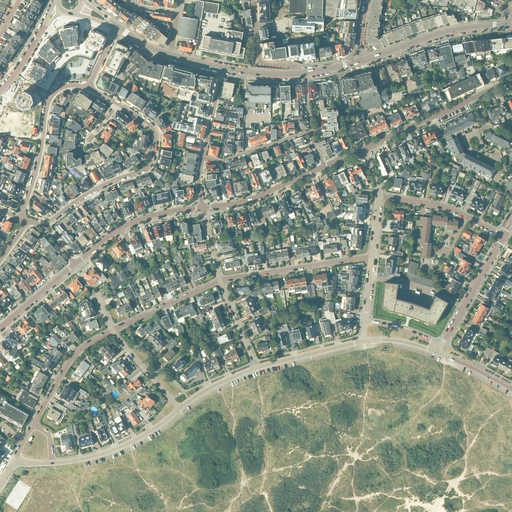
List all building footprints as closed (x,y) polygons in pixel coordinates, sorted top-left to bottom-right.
[(41,2),(42,0),(30,0),(28,3),(31,4),(39,9),(43,3),(41,2)] [(174,0),(167,0),(168,0),(166,0),(163,0),(163,3),(165,4),(165,7),(173,9),(174,0)] [(201,20),(203,12),(217,15),(219,4),(194,0),(191,18),(201,20)] [(289,0),(290,16),(301,16),(301,13),(307,14),(307,0),(289,0)] [(360,0),(307,0),(307,14),(307,16),(358,18),(360,0)] [(459,0),(457,5),(462,9),(467,0),(459,0)] [(476,0),(467,0),(462,9),(472,15),(475,10),(474,10),(475,8),(477,1),(476,0)] [(480,0),(478,0),(478,2),(475,13),(479,13),(478,16),(492,15),(493,10),(485,5),(485,3),(480,0)] [(117,4),(114,1),(109,8),(110,7),(113,9),(112,10),(114,11),(119,5),(117,4)] [(258,4),(259,20),(261,21),(261,22),(270,21),(269,1),(259,1),(259,3),(258,4)] [(31,4),(28,3),(27,6),(29,8),(28,10),(36,15),(39,9),(31,4)] [(119,15),(120,16),(120,15),(125,9),(124,8),(124,9),(122,8),(122,7),(119,5),(114,11),(115,12),(115,11),(118,13),(117,14),(119,15)] [(21,14),(22,15),(25,16),(33,21),(36,15),(28,10),(24,8),(21,14)] [(127,10),(126,10),(127,10),(122,17),(121,17),(122,17),(121,19),(121,18),(124,20),(124,21),(126,22),(133,14),(130,12),(130,13),(127,11),(127,10)] [(243,14),(243,18),(251,17),(250,10),(243,11),(241,11),(240,10),(238,11),(239,15),(243,14)] [(131,26),(140,16),(135,12),(133,14),(126,22),(126,23),(127,24),(128,25),(129,25),(131,26)] [(440,14),(443,24),(446,23),(449,22),(447,16),(446,12),(440,14)] [(443,24),(440,14),(434,16),(437,26),(440,25),(443,24)] [(437,26),(434,16),(434,15),(428,18),(431,28),(434,27),(437,26)] [(450,16),(447,16),(449,22),(450,25),(459,22),(457,18),(455,19),(454,15),(450,16)] [(21,22),(30,26),(33,21),(25,16),(21,22)] [(136,30),(145,19),(140,16),(131,26),(133,28),(133,29),(135,30),(136,30)] [(61,18),(62,27),(66,26),(66,23),(74,23),(73,17),(61,18)] [(201,20),(191,18),(181,17),(180,27),(178,37),(186,38),(198,40),(201,20)] [(252,25),(251,17),(243,18),(244,18),(245,18),(246,25),(252,25)] [(293,19),(292,31),(315,32),(324,32),(324,27),(324,17),(308,17),(308,20),(293,19)] [(402,23),(407,36),(410,35),(413,34),(409,23),(409,22),(408,19),(407,17),(405,18),(407,25),(405,25),(404,23),(402,23)] [(421,19),(425,30),(428,29),(431,28),(428,18),(428,17),(421,19)] [(146,18),(145,19),(136,30),(138,31),(139,32),(140,33),(141,33),(141,34),(151,22),(146,18)] [(404,37),(407,36),(402,23),(401,19),(398,20),(401,27),(397,28),(401,38),(404,37)] [(425,29),(425,30),(421,19),(415,21),(419,32),(421,31),(421,30),(425,29)] [(416,32),(419,32),(415,21),(409,23),(413,34),(413,33),(416,32)] [(27,32),(30,26),(21,22),(18,27),(16,30),(24,35),(26,32),(27,32)] [(145,36),(147,37),(156,26),(151,22),(141,34),(142,34),(142,35),(144,36),(145,36)] [(162,33),(163,34),(164,35),(166,33),(168,34),(170,25),(168,23),(166,25),(164,28),(162,30),(163,31),(162,33)] [(270,42),(277,40),(275,34),(272,34),(272,29),(268,30),(267,25),(259,26),(262,42),(262,43),(270,42)] [(156,26),(147,37),(149,39),(149,40),(151,41),(152,41),(161,29),(156,26)] [(79,46),(78,40),(81,39),(81,36),(81,30),(80,28),(73,28),(64,29),(58,32),(58,34),(58,35),(60,38),(61,41),(63,41),(64,42),(65,42),(66,48),(69,47),(75,46),(79,46)] [(398,39),(401,38),(397,28),(391,30),(395,40),(398,39)] [(156,43),(157,44),(161,39),(159,38),(163,34),(162,33),(163,31),(162,30),(161,29),(152,41),(155,44),(156,43)] [(389,44),(389,43),(386,34),(383,35),(384,37),(381,38),(381,39),(377,36),(378,34),(377,34),(378,30),(368,29),(366,41),(369,43),(368,43),(376,49),(377,48),(379,50),(384,48),(384,47),(386,46),(387,45),(386,45),(389,44)] [(22,37),(24,35),(16,30),(15,32),(16,33),(12,39),(20,44),(24,39),(22,37)] [(204,36),(202,51),(204,51),(204,52),(208,53),(209,52),(214,53),(213,54),(218,55),(219,54),(232,56),(232,57),(236,58),(236,57),(243,58),(245,48),(241,47),(243,33),(226,30),(225,39),(204,36)] [(386,34),(389,43),(392,41),(392,42),(395,41),(395,40),(391,30),(385,32),(386,34)] [(90,47),(92,48),(96,50),(100,52),(100,51),(101,51),(103,47),(103,48),(106,42),(105,42),(107,38),(107,37),(103,35),(97,32),(92,31),(90,35),(89,35),(87,40),(85,44),(86,45),(90,47)] [(161,39),(157,44),(160,46),(164,47),(167,45),(168,34),(166,33),(164,35),(163,34),(159,38),(161,39)] [(508,38),(489,40),(490,51),(511,48),(511,35),(508,36),(508,38)] [(27,72),(24,76),(29,79),(32,80),(33,80),(35,81),(40,84),(41,81),(42,81),(47,72),(46,72),(48,70),(40,65),(41,65),(42,66),(46,61),(47,60),(51,64),(61,53),(55,47),(56,46),(54,45),(56,43),(54,41),(53,39),(51,38),(46,42),(39,49),(40,49),(37,52),(36,54),(37,54),(34,58),(30,65),(28,69),(27,72)] [(197,43),(198,40),(186,38),(185,43),(182,43),(180,49),(192,52),(192,49),(196,49),(197,43)] [(9,44),(17,49),(20,44),(12,39),(9,44)] [(345,47),(349,48),(349,46),(353,46),(354,41),(345,39),(346,39),(345,45),(344,45),(345,45),(345,47)] [(476,53),(473,41),(472,39),(468,39),(469,42),(467,42),(467,40),(462,40),(466,54),(470,54),(472,53),(476,53)] [(491,52),(490,51),(489,40),(489,39),(482,40),(482,39),(480,39),(480,40),(473,41),(476,53),(476,55),(477,56),(481,56),(481,55),(486,54),(486,53),(491,53),(491,52)] [(130,61),(138,52),(131,46),(129,48),(116,42),(103,70),(112,75),(115,76),(124,57),(128,58),(130,60),(129,60),(130,61)] [(274,42),(260,44),(261,47),(262,47),(264,60),(272,58),(273,59),(287,57),(285,47),(275,48),(274,42)] [(298,45),(289,46),(290,58),(300,57),(300,60),(316,58),(314,43),(298,45)] [(449,43),(440,45),(441,48),(440,48),(442,56),(443,56),(445,56),(446,59),(443,59),(444,65),(445,68),(448,67),(448,68),(449,68),(450,73),(450,75),(449,75),(451,82),(459,78),(459,75),(454,78),(453,73),(457,72),(456,68),(455,66),(454,62),(450,45),(449,43)] [(454,53),(460,52),(464,51),(462,43),(452,45),(454,53)] [(13,55),(17,49),(9,44),(5,49),(13,55)] [(334,46),(335,50),(339,50),(339,56),(346,55),(345,51),(348,51),(349,48),(345,47),(338,48),(338,45),(334,46)] [(440,57),(443,56),(442,56),(440,48),(441,48),(440,45),(436,46),(436,49),(438,59),(439,62),(441,69),(445,68),(444,65),(443,59),(440,60),(440,57)] [(331,51),(335,50),(334,46),(331,46),(325,47),(326,56),(332,56),(331,51)] [(0,53),(9,60),(13,55),(5,49),(1,54),(0,53)] [(427,51),(427,52),(429,60),(430,60),(429,61),(431,67),(432,67),(431,61),(438,59),(436,49),(427,51)] [(125,75),(127,73),(129,71),(134,65),(143,55),(139,51),(138,52),(130,61),(132,63),(129,67),(125,70),(123,68),(121,71),(125,75)] [(425,52),(418,55),(420,66),(421,69),(425,67),(424,65),(428,63),(427,61),(429,61),(430,60),(429,60),(427,52),(425,53),(425,52)] [(6,66),(9,60),(0,53),(0,65),(2,68),(5,65),(6,66)] [(467,64),(465,57),(465,54),(464,54),(455,57),(456,60),(457,66),(467,64)] [(147,59),(143,55),(134,65),(129,71),(131,73),(137,67),(138,69),(147,59)] [(420,66),(418,55),(410,58),(413,69),(417,67),(418,70),(421,69),(420,66)] [(465,57),(467,66),(473,65),(472,59),(470,60),(470,59),(469,56),(465,57)] [(397,63),(402,78),(413,74),(410,67),(407,60),(397,63)] [(154,63),(151,62),(150,65),(146,64),(135,77),(145,85),(147,76),(161,80),(165,66),(164,66),(153,63),(154,63)] [(499,65),(495,66),(496,68),(495,68),(499,76),(500,76),(500,77),(509,73),(509,72),(507,69),(510,68),(508,65),(506,66),(504,62),(499,64),(499,65)] [(403,81),(402,78),(397,63),(387,67),(392,80),(398,78),(399,82),(403,81)] [(171,84),(193,90),(195,82),(194,82),(196,74),(176,69),(177,67),(176,66),(170,64),(169,65),(169,67),(167,66),(163,79),(164,79),(164,81),(171,83),(171,84)] [(476,75),(471,77),(473,81),(474,88),(474,89),(476,88),(484,84),(484,85),(484,84),(483,82),(486,81),(479,68),(480,68),(478,65),(472,66),(476,75)] [(459,75),(459,78),(465,76),(463,68),(460,68),(460,66),(456,67),(457,69),(459,75)] [(492,68),(489,70),(488,68),(484,69),(483,69),(482,66),(479,67),(482,73),(484,72),(488,81),(497,77),(496,73),(495,74),(492,68)] [(378,82),(376,83),(379,92),(382,90),(381,85),(389,82),(384,68),(375,71),(378,82)] [(200,88),(199,92),(214,95),(217,78),(209,76),(209,75),(199,73),(197,84),(196,87),(200,88)] [(379,92),(376,83),(373,73),(355,76),(355,77),(359,96),(362,110),(383,105),(382,103),(379,92)] [(107,83),(110,78),(103,75),(98,85),(99,86),(100,87),(101,87),(105,88),(106,86),(107,86),(108,84),(107,83)] [(110,83),(111,84),(108,90),(115,94),(119,85),(113,82),(115,79),(112,77),(110,83)] [(341,99),(359,96),(355,77),(338,81),(339,87),(341,99)] [(448,101),(474,89),(474,88),(473,81),(471,77),(443,90),(442,87),(440,88),(441,92),(443,91),(448,101)] [(228,96),(231,83),(229,83),(230,80),(225,79),(225,82),(222,81),(221,88),(224,88),(222,95),(228,96)] [(231,102),(237,103),(238,96),(236,95),(233,94),(233,91),(239,92),(239,89),(234,88),(235,81),(231,80),(231,83),(228,96),(232,97),(231,102)] [(336,83),(334,83),(334,81),(332,82),(331,81),(330,80),(328,80),(328,82),(323,83),(325,96),(330,95),(329,91),(333,91),(333,92),(335,92),(335,94),(337,94),(336,83)] [(314,84),(315,93),(318,93),(319,101),(324,100),(322,83),(314,84)] [(271,101),(271,87),(271,85),(260,85),(247,84),(247,93),(246,93),(246,94),(245,106),(255,106),(255,101),(271,101)] [(272,87),(271,87),(271,101),(271,103),(274,103),(274,102),(281,101),(280,86),(280,84),(276,84),(276,87),(275,87),(272,87)] [(302,98),(302,99),(303,99),(303,96),(301,96),(301,94),(304,94),(304,85),(303,84),(300,84),(299,85),(298,85),(297,84),(295,84),(294,85),(294,86),(290,86),(291,92),(294,91),(295,95),(293,95),(293,94),(291,94),(291,99),(297,99),(297,98),(302,98)] [(442,94),(441,92),(440,88),(440,87),(439,88),(438,85),(436,86),(437,89),(439,94),(436,95),(434,90),(432,91),(438,105),(444,102),(441,95),(442,94)] [(281,102),(291,102),(291,99),(291,94),(291,92),(290,86),(280,86),(281,101),(281,102)] [(122,97),(124,98),(129,90),(123,87),(119,95),(119,96),(120,97),(121,97),(122,97)] [(419,89),(411,92),(413,98),(421,94),(419,89)] [(379,92),(382,103),(389,101),(386,90),(379,92)] [(62,106),(64,108),(68,101),(71,103),(77,93),(74,91),(73,91),(73,92),(72,92),(72,93),(70,93),(69,95),(62,106)] [(89,96),(80,91),(79,94),(77,93),(71,103),(67,109),(65,112),(66,113),(68,114),(69,112),(72,114),(73,113),(74,114),(75,113),(83,117),(85,114),(86,112),(82,109),(83,108),(87,110),(93,101),(88,98),(89,96)] [(195,91),(194,96),(198,96),(197,100),(202,101),(211,103),(211,102),(213,96),(214,96),(214,95),(199,92),(195,91)] [(433,107),(438,105),(432,91),(430,92),(432,97),(429,98),(429,99),(433,107)] [(58,99),(55,103),(62,107),(62,106),(69,95),(65,93),(64,92),(62,93),(60,95),(61,96),(59,99),(58,99)] [(131,103),(134,105),(139,97),(133,92),(127,100),(131,102),(131,103)] [(31,107),(34,102),(32,96),(27,93),(22,95),(19,100),(20,106),(26,109),(31,107)] [(139,97),(134,105),(136,107),(138,107),(142,109),(147,101),(139,97)] [(97,110),(102,102),(96,99),(92,106),(95,107),(94,108),(97,110)] [(190,99),(189,105),(190,105),(189,106),(191,106),(195,108),(195,107),(197,107),(196,111),(195,114),(195,115),(206,117),(208,111),(208,110),(202,109),(203,102),(190,99)] [(433,108),(433,107),(429,99),(421,103),(425,111),(428,110),(428,111),(433,108)] [(144,111),(149,114),(153,108),(155,105),(152,103),(152,104),(150,103),(149,101),(148,101),(146,105),(147,106),(144,111)] [(224,101),(222,109),(226,110),(237,112),(237,108),(237,103),(231,102),(224,101)] [(107,106),(102,102),(97,110),(103,113),(106,108),(107,107),(107,106)] [(182,115),(185,115),(186,110),(189,111),(191,106),(189,106),(190,105),(189,105),(188,104),(179,102),(176,111),(182,113),(182,115)] [(62,107),(55,103),(54,104),(53,105),(53,106),(54,107),(53,109),(52,111),(54,113),(55,112),(57,113),(61,113),(60,115),(65,115),(66,113),(65,112),(62,111),(64,108),(62,106),(62,107)] [(501,106),(499,107),(503,115),(508,113),(504,104),(504,103),(503,103),(501,104),(501,105),(501,106)] [(409,108),(412,116),(413,115),(414,116),(415,115),(416,114),(417,114),(419,113),(417,110),(418,110),(415,105),(414,105),(409,108)] [(327,126),(328,131),(323,132),(324,137),(330,137),(330,135),(332,135),(332,132),(338,131),(337,122),(339,122),(337,110),(332,110),(332,107),(326,108),(326,111),(321,112),(322,118),(328,117),(329,126),(327,126)] [(411,116),(412,116),(409,108),(404,110),(403,108),(402,109),(401,107),(399,107),(402,113),(404,113),(405,116),(406,119),(408,118),(409,117),(410,118),(411,117),(411,116)] [(504,117),(503,115),(499,107),(494,109),(497,118),(498,119),(504,117)] [(153,108),(149,114),(154,118),(158,112),(153,108)] [(226,110),(222,109),(218,109),(215,120),(221,121),(229,122),(236,124),(237,112),(236,112),(227,110),(226,110)] [(498,119),(494,109),(492,110),(491,110),(491,109),(488,110),(488,111),(493,122),(498,119)] [(86,119),(94,125),(98,120),(90,114),(91,113),(87,110),(86,112),(85,114),(88,116),(86,119)] [(184,118),(185,115),(182,115),(182,113),(176,111),(174,121),(180,123),(180,122),(187,123),(189,116),(187,117),(186,119),(184,118)] [(16,121),(17,118),(6,112),(1,122),(2,122),(0,126),(0,127),(7,131),(13,119),(16,121)] [(119,112),(114,118),(113,119),(115,120),(116,119),(119,122),(124,114),(120,112),(119,112)] [(364,120),(363,112),(357,113),(362,124),(365,123),(365,122),(364,120)] [(392,115),(396,123),(398,122),(399,124),(402,123),(402,122),(398,113),(395,114),(394,114),(392,115)] [(447,136),(446,137),(448,141),(447,141),(454,157),(455,156),(457,162),(491,178),(495,169),(463,153),(456,137),(453,139),(452,136),(451,137),(450,135),(477,123),(472,113),(442,127),(447,136)] [(50,119),(50,123),(60,124),(61,120),(60,120),(60,119),(63,120),(63,118),(65,118),(65,115),(60,115),(60,116),(52,115),(51,119),(50,119)] [(120,122),(125,126),(130,120),(128,118),(128,117),(125,115),(120,122)] [(376,116),(378,121),(383,130),(388,128),(384,119),(381,120),(378,115),(376,116)] [(394,124),(396,123),(392,115),(390,116),(387,118),(391,127),(392,127),(395,126),(394,124)] [(159,125),(165,121),(162,116),(156,119),(159,125)] [(194,117),(193,125),(206,128),(207,128),(207,125),(207,124),(208,123),(203,122),(203,119),(198,118),(194,117)] [(383,130),(378,121),(375,122),(373,117),(371,118),(373,124),(377,133),(383,130)] [(77,132),(79,130),(80,130),(81,128),(81,126),(72,118),(69,122),(68,121),(65,124),(69,128),(70,129),(71,128),(73,129),(76,132),(77,132)] [(91,129),(94,125),(86,119),(85,121),(82,119),(80,122),(82,124),(83,123),(91,129)] [(299,120),(300,129),(309,128),(308,119),(299,120)] [(128,128),(133,132),(139,124),(134,120),(128,128)] [(372,135),(377,133),(373,124),(370,125),(368,120),(365,121),(372,135)] [(171,130),(173,123),(168,126),(165,121),(159,125),(162,130),(165,128),(167,131),(171,130)] [(173,123),(171,130),(172,130),(172,128),(198,134),(197,137),(204,138),(206,128),(193,125),(187,123),(180,122),(180,123),(174,121),(173,123)] [(235,129),(236,124),(229,122),(228,127),(233,129),(233,131),(232,130),(232,133),(235,133),(235,129)] [(60,124),(50,123),(49,127),(50,127),(50,133),(58,134),(59,129),(60,129),(60,124)] [(359,139),(367,135),(362,124),(349,130),(350,133),(356,131),(359,139)] [(260,134),(263,143),(268,141),(266,134),(271,134),(271,125),(265,127),(265,132),(260,134)] [(116,127),(114,126),(112,128),(109,126),(108,126),(107,128),(105,131),(111,136),(115,130),(116,132),(117,131),(119,133),(120,131),(120,130),(118,129),(116,127)] [(70,129),(69,128),(69,131),(67,130),(66,140),(77,141),(77,138),(76,137),(77,134),(72,134),(73,132),(71,132),(73,129),(71,128),(70,129)] [(235,133),(232,133),(231,134),(226,133),(223,132),(212,130),(211,135),(220,136),(220,135),(222,136),(221,142),(224,142),(225,139),(231,139),(230,143),(234,143),(235,133)] [(108,140),(111,136),(105,131),(104,133),(103,132),(102,135),(101,136),(105,139),(104,141),(111,146),(112,144),(108,140)] [(263,143),(260,134),(256,135),(255,131),(251,132),(251,135),(253,134),(254,136),(257,145),(263,143)] [(428,134),(432,144),(438,141),(433,131),(428,134)] [(511,146),(511,147),(510,142),(509,141),(494,133),(493,134),(491,134),(490,131),(485,134),(487,139),(505,148),(506,150),(505,151),(511,165),(511,178),(505,185),(511,193),(511,191),(511,146)] [(180,138),(178,146),(184,147),(187,134),(181,133),(180,138)] [(426,146),(432,144),(428,134),(422,136),(426,146)] [(62,140),(63,135),(59,135),(59,137),(58,137),(59,136),(50,135),(49,141),(58,143),(58,146),(61,146),(62,140)] [(196,137),(187,135),(185,142),(194,144),(196,137)] [(257,145),(254,136),(248,138),(252,147),(257,145)] [(304,136),(294,140),(295,146),(299,145),(300,147),(307,144),(304,136)] [(339,140),(340,143),(341,143),(344,148),(345,150),(348,148),(347,146),(348,146),(346,141),(347,140),(345,137),(339,140)] [(413,140),(418,150),(422,148),(422,150),(425,149),(424,147),(419,137),(413,140)] [(339,144),(337,141),(333,143),(332,142),(332,141),(331,138),(328,139),(331,147),(333,146),(333,147),(336,153),(341,151),(338,144),(339,144)] [(329,142),(328,141),(328,139),(317,144),(318,147),(319,147),(324,157),(325,159),(328,157),(327,156),(329,155),(332,154),(329,147),(330,147),(329,144),(324,146),(323,144),(326,143),(329,142)] [(76,145),(77,141),(66,140),(65,151),(68,151),(68,150),(71,150),(71,148),(75,148),(76,146),(76,145)] [(172,141),(163,140),(162,146),(170,147),(170,150),(174,151),(174,147),(171,147),(172,141)] [(412,153),(418,150),(413,140),(408,143),(412,153)] [(21,142),(20,146),(22,146),(22,150),(22,152),(22,153),(26,154),(26,151),(29,151),(30,144),(21,142)] [(223,146),(218,145),(219,144),(209,142),(208,145),(211,145),(208,155),(217,157),(218,153),(219,153),(220,151),(222,151),(223,146)] [(289,150),(286,152),(287,155),(290,154),(292,153),(292,151),(296,150),(293,142),(290,142),(289,142),(288,142),(287,143),(289,150)] [(132,148),(140,154),(140,153),(138,151),(140,149),(134,145),(133,147),(132,146),(132,145),(128,143),(127,145),(132,148)] [(108,157),(111,154),(112,155),(114,152),(113,151),(114,151),(105,144),(105,145),(104,144),(102,146),(102,148),(101,150),(107,155),(106,156),(108,157)] [(225,147),(225,153),(233,154),(234,144),(226,144),(226,147),(225,147)] [(405,160),(403,161),(405,164),(407,163),(406,160),(407,159),(408,160),(411,159),(408,154),(409,153),(408,151),(407,151),(406,151),(404,146),(402,145),(400,146),(400,148),(402,153),(401,153),(401,154),(402,155),(405,160)] [(61,146),(58,146),(58,148),(49,147),(48,150),(47,150),(47,153),(48,153),(48,154),(57,155),(57,152),(59,152),(59,153),(61,153),(61,152),(61,146)] [(287,155),(286,152),(283,153),(282,151),(280,146),(274,148),(276,153),(275,154),(276,155),(277,156),(281,155),(283,154),(285,154),(285,156),(287,155)] [(139,155),(140,154),(132,148),(131,151),(136,154),(136,155),(129,159),(133,165),(140,161),(143,158),(139,155)] [(405,170),(407,169),(405,164),(403,161),(402,161),(401,157),(399,158),(395,148),(391,150),(397,164),(399,163),(401,162),(405,170)] [(14,149),(12,152),(16,154),(19,155),(18,157),(23,159),(22,161),(29,164),(31,159),(21,155),(22,153),(22,152),(18,151),(16,150),(14,149)] [(396,165),(397,164),(391,150),(387,152),(389,156),(388,157),(390,161),(391,160),(392,162),(390,162),(392,166),(396,165)] [(105,165),(106,164),(109,163),(111,161),(108,159),(105,156),(104,154),(100,151),(99,151),(96,152),(95,152),(92,153),(95,164),(104,161),(105,165)] [(185,156),(197,159),(199,154),(185,151),(185,154),(184,156),(185,156)] [(263,164),(266,163),(267,162),(266,159),(270,158),(269,156),(270,155),(269,152),(268,152),(267,151),(266,151),(265,151),(264,151),(263,152),(262,153),(263,154),(261,154),(263,158),(262,158),(263,164)] [(457,170),(458,170),(459,171),(461,167),(447,160),(445,156),(446,155),(445,152),(442,154),(442,155),(446,163),(457,168),(457,170)] [(68,153),(67,165),(72,169),(83,165),(82,163),(83,163),(82,159),(78,160),(74,157),(74,153),(70,153),(68,153)] [(86,167),(95,164),(92,153),(89,154),(88,155),(86,156),(87,160),(85,161),(86,164),(85,164),(86,167)] [(292,153),(290,154),(292,157),(293,160),(297,159),(298,161),(297,161),(299,165),(299,164),(302,169),(305,168),(304,166),(306,165),(304,162),(303,158),(301,155),(297,156),(296,154),(295,154),(294,153),(292,153)] [(437,155),(441,163),(442,165),(448,166),(448,165),(445,164),(440,153),(437,155)] [(263,164),(262,158),(260,154),(257,154),(251,156),(253,161),(255,167),(256,166),(263,164)] [(311,165),(314,163),(314,162),(311,154),(305,157),(308,164),(310,163),(311,165)] [(381,166),(379,167),(383,176),(388,174),(388,173),(393,171),(387,158),(384,159),(382,155),(377,157),(381,166)] [(196,165),(197,159),(185,156),(184,160),(184,162),(196,165)] [(159,164),(160,164),(159,167),(163,170),(165,165),(170,167),(172,160),(162,157),(161,160),(160,159),(159,164)] [(245,158),(237,161),(240,169),(242,168),(242,167),(247,165),(248,169),(254,167),(255,167),(253,161),(249,163),(249,161),(246,162),(245,158)] [(18,159),(16,164),(17,165),(27,169),(29,164),(22,161),(18,159)] [(133,165),(129,159),(124,162),(128,168),(133,165)] [(290,163),(287,165),(291,172),(292,174),(295,173),(294,171),(297,170),(292,159),(289,160),(290,163)] [(112,161),(111,161),(109,163),(113,175),(122,172),(119,164),(113,166),(112,165),(114,164),(112,161)] [(231,170),(239,168),(237,161),(229,164),(231,170)] [(198,165),(196,165),(184,162),(184,164),(183,168),(195,171),(195,169),(197,170),(198,165)] [(109,163),(106,164),(107,166),(108,168),(102,171),(105,178),(113,175),(109,163)] [(254,167),(255,169),(257,172),(259,171),(257,169),(262,167),(262,166),(263,166),(264,170),(259,172),(265,185),(268,184),(268,183),(271,181),(271,182),(274,181),(274,180),(269,168),(266,163),(263,164),(256,166),(255,167),(254,167)] [(207,172),(213,172),(213,174),(217,174),(217,172),(219,172),(219,169),(216,169),(216,166),(211,166),(211,165),(207,165),(207,166),(205,166),(206,170),(207,170),(207,172)] [(277,169),(281,177),(284,176),(287,175),(287,174),(283,165),(277,167),(277,169)] [(355,170),(358,178),(361,176),(363,180),(366,179),(367,178),(366,175),(365,175),(364,175),(360,167),(359,168),(358,166),(357,166),(354,167),(354,168),(355,170)] [(281,177),(277,169),(277,167),(271,170),(275,179),(278,178),(279,179),(281,178),(281,177)] [(196,171),(195,171),(183,168),(182,169),(181,173),(194,176),(194,175),(195,175),(196,174),(197,172),(196,171)] [(361,184),(358,178),(355,170),(353,171),(352,169),(351,168),(348,170),(348,171),(351,177),(350,177),(351,180),(354,179),(355,182),(353,183),(354,186),(356,185),(357,186),(361,184)] [(16,175),(24,179),(27,173),(16,169),(15,172),(17,173),(16,175)] [(101,179),(97,172),(99,171),(97,169),(92,172),(93,173),(90,175),(94,182),(101,179)] [(161,169),(160,171),(156,169),(154,173),(160,178),(163,173),(164,170),(163,170),(161,169)] [(407,169),(405,170),(405,171),(403,171),(402,178),(399,178),(399,179),(395,179),(394,187),(401,188),(402,180),(405,180),(405,179),(406,175),(407,169)] [(173,176),(170,186),(166,187),(172,186),(178,185),(176,185),(177,181),(182,182),(182,180),(187,181),(187,184),(191,183),(191,182),(193,182),(194,182),(195,178),(194,177),(194,176),(181,173),(180,173),(174,171),(173,176)] [(217,179),(217,174),(213,174),(213,172),(207,172),(207,175),(206,175),(206,181),(210,180),(210,182),(219,181),(218,179),(217,179)] [(260,188),(261,187),(258,180),(259,179),(257,176),(256,176),(255,172),(249,175),(250,179),(253,186),(255,185),(256,188),(257,189),(260,188)] [(338,175),(343,186),(349,183),(348,181),(344,172),(342,172),(341,172),(340,174),(338,175)] [(428,173),(427,173),(424,173),(423,178),(416,177),(416,178),(416,183),(414,190),(417,191),(417,192),(421,192),(423,179),(427,180),(427,179),(428,173)] [(22,184),(24,179),(16,175),(16,178),(13,177),(12,179),(22,184)] [(341,187),(343,186),(338,175),(336,175),(335,175),(333,176),(332,177),(337,187),(340,185),(341,187)] [(143,178),(146,186),(150,185),(150,184),(152,183),(152,182),(150,176),(143,178)] [(416,178),(410,177),(409,182),(408,189),(411,190),(411,191),(414,191),(414,190),(416,183),(416,178)] [(42,179),(41,185),(52,188),(52,185),(57,186),(58,184),(58,182),(59,182),(60,182),(61,180),(54,178),(53,181),(50,180),(50,181),(42,179)] [(87,187),(88,188),(92,186),(87,178),(83,180),(84,181),(79,184),(82,190),(87,187)] [(139,193),(141,193),(142,192),(140,188),(144,187),(143,186),(146,185),(143,178),(137,181),(139,187),(140,188),(138,189),(137,188),(139,193)] [(219,182),(220,186),(222,186),(222,187),(222,189),(223,189),(224,195),(226,196),(229,195),(226,181),(225,181),(225,180),(221,181),(221,178),(218,179),(219,181),(219,182)] [(157,181),(162,188),(165,187),(159,179),(157,181)] [(338,201),(342,199),(342,198),(341,198),(336,187),(332,180),(329,181),(329,179),(324,181),(326,186),(325,186),(328,193),(329,192),(330,195),(335,193),(338,201)] [(475,186),(478,180),(475,179),(472,185),(468,192),(463,190),(464,188),(461,187),(461,189),(460,188),(456,199),(459,200),(458,201),(462,202),(464,197),(468,199),(468,198),(475,186)] [(240,182),(242,192),(244,193),(245,193),(246,192),(249,191),(246,180),(240,182)] [(436,194),(437,186),(437,181),(431,180),(431,182),(431,185),(430,185),(429,193),(432,193),(432,194),(435,194),(436,194)] [(480,198),(476,196),(477,194),(475,193),(477,189),(480,182),(478,180),(468,198),(472,200),(469,205),(472,207),(472,208),(475,209),(475,208),(480,198)] [(128,190),(129,190),(135,188),(133,182),(126,184),(128,190)] [(240,193),(242,192),(240,182),(233,183),(236,194),(237,194),(239,194),(240,193)] [(9,187),(21,192),(21,191),(22,190),(23,189),(10,183),(9,187)] [(184,190),(185,199),(186,199),(187,199),(188,199),(189,199),(190,199),(190,198),(191,198),(194,194),(194,193),(194,188),(191,188),(190,187),(191,187),(191,183),(187,184),(183,184),(184,186),(186,186),(186,187),(186,189),(184,189),(184,190)] [(131,196),(129,190),(128,190),(126,184),(120,186),(122,193),(125,191),(127,198),(131,196)] [(322,195),(323,195),(318,184),(317,185),(316,184),(314,185),(314,186),(312,187),(312,188),(308,190),(309,192),(305,193),(307,199),(312,197),(313,199),(317,198),(319,197),(320,197),(322,196),(322,195)] [(70,189),(75,196),(79,193),(77,191),(77,190),(77,189),(78,188),(75,185),(70,189)] [(178,188),(178,185),(172,186),(172,191),(175,191),(176,200),(180,199),(180,200),(181,199),(182,200),(183,200),(184,199),(185,199),(184,190),(180,190),(179,188),(178,188)] [(172,191),(172,186),(166,187),(166,189),(165,190),(165,193),(161,193),(163,203),(172,201),(169,192),(172,191)] [(220,188),(220,186),(218,186),(218,187),(211,189),(212,196),(214,197),(216,197),(217,198),(219,197),(220,196),(219,189),(220,188)] [(456,199),(459,192),(456,190),(457,187),(454,186),(453,189),(450,197),(453,198),(452,199),(456,200),(456,199)] [(20,193),(21,192),(9,187),(7,191),(3,189),(2,191),(7,193),(8,191),(20,196),(21,194),(20,193)] [(72,198),(75,196),(70,189),(69,187),(64,190),(65,192),(68,196),(69,195),(69,196),(70,196),(72,198)] [(110,192),(114,200),(116,199),(116,198),(119,197),(116,190),(115,188),(111,189),(112,191),(110,192)] [(491,201),(496,190),(493,188),(488,199),(491,201)] [(155,204),(163,203),(161,193),(159,194),(159,192),(157,193),(157,194),(156,195),(154,190),(149,191),(150,197),(153,196),(155,204)] [(104,198),(103,198),(107,205),(109,204),(108,202),(112,200),(112,201),(114,200),(110,192),(108,193),(108,191),(104,193),(106,195),(103,197),(104,198)] [(295,193),(300,203),(303,201),(304,203),(306,202),(302,192),(300,193),(299,191),(295,193)] [(500,192),(498,194),(488,213),(491,215),(494,211),(498,213),(501,208),(499,207),(500,204),(504,197),(505,194),(500,192)] [(297,204),(300,203),(295,193),(292,194),(293,196),(291,197),(295,207),(298,206),(297,204)] [(58,198),(63,205),(67,202),(65,200),(65,199),(65,198),(63,194),(58,198)] [(368,195),(359,194),(358,194),(356,195),(356,198),(356,203),(359,203),(359,200),(361,200),(361,201),(367,202),(367,201),(367,198),(368,198),(369,195),(368,195)] [(7,202),(6,205),(15,209),(15,208),(16,209),(17,206),(16,206),(18,201),(12,199),(13,198),(9,196),(9,198),(7,197),(5,200),(8,201),(8,200),(11,201),(11,202),(10,202),(9,203),(7,202)] [(42,206),(46,201),(41,197),(40,196),(36,203),(35,202),(33,205),(34,205),(32,208),(33,208),(38,211),(42,206)] [(50,196),(46,201),(50,204),(53,202),(56,205),(57,204),(57,205),(58,205),(59,207),(63,205),(58,198),(55,200),(54,198),(52,199),(50,196)] [(108,207),(107,205),(103,198),(102,199),(100,196),(94,199),(98,207),(99,206),(98,204),(101,203),(104,209),(108,207)] [(143,199),(146,208),(151,206),(150,203),(150,202),(148,196),(145,197),(145,198),(143,199)] [(484,197),(481,196),(480,198),(475,208),(478,210),(482,213),(485,208),(483,207),(485,205),(487,202),(482,199),(484,197)] [(287,200),(286,199),(285,198),(281,199),(282,201),(280,202),(282,204),(281,205),(283,208),(286,214),(285,215),(286,219),(290,217),(288,213),(293,211),(291,208),(290,208),(288,203),(289,203),(287,200)] [(99,212),(100,211),(100,210),(98,207),(94,199),(88,203),(88,202),(85,204),(91,210),(91,208),(95,206),(98,212),(98,211),(99,212)] [(141,208),(142,210),(144,209),(141,200),(133,203),(137,211),(138,212),(139,211),(139,210),(139,209),(141,208)] [(42,206),(38,211),(40,212),(39,213),(42,215),(42,214),(44,216),(45,215),(44,215),(48,210),(46,208),(48,206),(50,208),(52,205),(50,204),(46,201),(42,206)] [(116,203),(119,209),(122,207),(125,214),(124,215),(124,216),(125,217),(126,217),(127,216),(127,215),(131,214),(130,211),(133,210),(130,202),(125,204),(125,203),(120,204),(119,201),(116,203)] [(116,203),(112,205),(114,208),(109,211),(115,221),(117,220),(118,219),(120,217),(116,211),(119,210),(119,209),(116,203)] [(91,210),(85,204),(80,208),(84,212),(83,212),(85,215),(86,217),(85,218),(88,221),(90,219),(95,216),(93,214),(91,216),(89,214),(89,215),(88,213),(91,210)] [(281,216),(280,214),(279,211),(276,212),(273,205),(272,206),(271,205),(267,206),(270,216),(276,214),(277,218),(281,216)] [(265,218),(270,216),(267,206),(263,208),(262,209),(263,209),(262,210),(264,216),(262,217),(261,215),(260,216),(260,218),(260,219),(261,223),(262,224),(267,222),(265,218)] [(335,216),(335,217),(342,214),(342,207),(333,212),(335,216)] [(73,213),(78,221),(80,220),(81,220),(84,218),(77,210),(73,213)] [(394,220),(404,221),(405,218),(403,217),(404,214),(405,214),(405,212),(393,210),(392,216),(394,216),(394,220)] [(113,223),(115,221),(109,211),(103,214),(109,223),(112,222),(113,223)] [(259,223),(261,223),(260,219),(258,219),(255,212),(249,214),(253,225),(259,223)] [(77,222),(78,221),(73,213),(68,217),(73,223),(76,221),(77,222)] [(365,214),(353,213),(352,220),(347,220),(346,223),(350,224),(351,223),(357,224),(357,220),(364,221),(365,214)] [(320,214),(314,217),(317,223),(323,221),(320,214)] [(96,219),(104,229),(106,227),(106,226),(108,224),(101,215),(96,219)] [(242,224),(247,223),(245,215),(241,216),(241,215),(238,215),(239,219),(237,219),(239,225),(237,225),(238,228),(243,227),(242,224)] [(232,228),(232,227),(232,226),(236,225),(234,217),(233,217),(232,216),(231,217),(230,217),(227,218),(229,226),(225,227),(226,233),(233,231),(233,228),(232,228)] [(69,228),(72,231),(73,232),(74,232),(75,231),(71,226),(71,225),(73,223),(68,217),(64,220),(69,228)] [(101,230),(104,229),(96,219),(91,222),(98,231),(100,230),(101,230)] [(68,229),(69,228),(64,220),(59,223),(65,230),(67,228),(68,229)] [(214,221),(215,225),(214,226),(214,227),(213,228),(214,234),(221,232),(220,228),(223,227),(221,220),(214,221)] [(404,224),(404,221),(394,220),(393,223),(391,223),(390,229),(403,230),(403,227),(402,227),(403,224),(404,224)] [(2,230),(0,229),(0,235),(2,236),(5,230),(9,232),(13,223),(7,221),(7,222),(6,221),(4,225),(2,228),(3,228),(2,230)] [(194,244),(193,238),(193,236),(190,236),(188,222),(185,223),(185,221),(181,221),(181,223),(181,225),(180,225),(180,226),(180,227),(180,228),(181,228),(182,235),(182,236),(182,238),(183,239),(187,238),(188,244),(188,245),(187,245),(188,251),(191,250),(189,245),(194,244)] [(63,236),(67,233),(65,230),(59,223),(55,227),(60,233),(63,236)] [(163,226),(165,233),(164,233),(165,237),(168,236),(168,237),(172,236),(171,228),(171,227),(171,226),(170,225),(169,223),(165,223),(166,226),(163,226)] [(200,233),(201,232),(201,231),(200,230),(199,225),(198,224),(196,224),(195,226),(193,226),(191,226),(192,232),(193,231),(193,229),(194,229),(194,233),(192,234),(192,235),(201,233),(200,233)] [(354,234),(362,235),(363,229),(359,228),(359,225),(352,224),(351,227),(355,227),(354,234)] [(156,240),(155,240),(158,249),(163,247),(162,244),(161,244),(160,239),(163,238),(163,236),(161,230),(161,228),(160,228),(160,227),(159,225),(155,226),(156,227),(154,228),(154,229),(156,235),(155,236),(156,240)] [(82,227),(79,230),(80,231),(83,235),(89,241),(93,238),(87,231),(86,230),(85,231),(83,229),(84,229),(82,227)] [(87,231),(93,238),(97,234),(92,228),(89,230),(88,229),(87,231)] [(30,233),(38,239),(39,240),(41,239),(38,236),(40,234),(33,229),(30,233)] [(158,249),(155,240),(154,240),(153,236),(152,236),(150,230),(148,231),(147,229),(143,230),(144,232),(144,233),(143,233),(144,236),(145,235),(147,241),(148,244),(152,242),(154,247),(152,247),(153,251),(158,249)] [(465,236),(466,237),(469,232),(466,229),(461,238),(464,239),(465,236)] [(203,232),(201,232),(200,233),(201,233),(192,235),(193,236),(193,238),(198,238),(198,239),(196,239),(197,242),(202,241),(204,241),(203,232)] [(36,241),(38,239),(30,233),(27,238),(34,243),(36,240),(36,241)] [(70,236),(67,233),(63,236),(68,243),(70,241),(72,239),(73,238),(71,236),(70,236)] [(142,246),(141,247),(136,236),(135,235),(134,234),(132,235),(132,237),(133,239),(130,240),(135,251),(136,254),(143,250),(142,246)] [(89,241),(83,235),(80,237),(80,236),(78,238),(84,245),(89,241)] [(389,244),(401,245),(401,239),(404,239),(404,236),(395,235),(394,238),(389,237),(389,244)] [(475,242),(481,245),(485,240),(478,236),(475,242)] [(42,251),(50,244),(45,237),(41,241),(44,245),(40,249),(42,251)] [(339,238),(339,237),(336,238),(337,240),(332,241),(332,238),(329,238),(331,253),(338,252),(337,248),(341,248),(339,238)] [(32,246),(34,243),(27,238),(23,243),(31,248),(32,246)] [(80,248),(84,245),(78,238),(77,239),(77,240),(75,242),(80,248)] [(323,241),(319,242),(319,247),(320,249),(324,249),(324,254),(331,253),(329,238),(326,239),(326,242),(323,243),(323,241)] [(80,248),(75,242),(72,239),(70,241),(72,244),(71,245),(76,252),(80,248)] [(223,254),(222,252),(235,249),(233,239),(216,242),(219,253),(220,252),(220,254),(223,254)] [(297,258),(303,257),(302,246),(295,247),(294,241),(291,241),(292,248),(292,252),(296,251),(297,258)] [(310,256),(317,255),(314,241),(308,242),(308,245),(310,256)] [(301,242),(302,246),(303,257),(310,256),(308,245),(305,246),(304,242),(301,242)] [(481,245),(475,242),(473,244),(471,242),(469,246),(471,247),(478,251),(481,245)] [(30,250),(31,248),(23,243),(20,247),(27,252),(29,249),(30,250)] [(205,244),(198,246),(197,243),(194,244),(195,251),(199,250),(199,251),(201,250),(202,252),(205,252),(204,249),(206,249),(205,244)] [(52,254),(54,252),(56,250),(50,244),(42,251),(45,254),(49,251),(52,254)] [(400,252),(401,245),(389,244),(388,251),(393,252),(393,254),(392,254),(392,255),(399,255),(403,256),(403,254),(404,254),(404,253),(403,253),(403,252),(400,252)] [(120,258),(121,257),(122,258),(123,258),(127,255),(128,256),(131,260),(134,258),(133,257),(131,254),(128,251),(127,251),(126,252),(125,251),(125,249),(124,248),(123,248),(122,247),(122,246),(121,245),(120,245),(119,246),(119,245),(117,247),(116,247),(115,247),(114,248),(113,249),(114,251),(113,252),(113,254),(115,257),(117,257),(118,256),(120,258)] [(475,257),(478,251),(471,247),(468,253),(475,257)] [(281,249),(283,260),(289,259),(287,248),(281,249)] [(15,253),(23,259),(26,257),(26,255),(19,249),(15,253)] [(276,261),(283,260),(281,249),(274,250),(276,261)] [(54,252),(52,254),(61,265),(65,261),(60,255),(57,257),(55,254),(58,252),(57,250),(54,252)] [(20,264),(23,259),(15,253),(12,258),(20,264)] [(254,257),(255,265),(262,264),(260,256),(258,257),(257,253),(253,254),(254,257)] [(467,257),(460,253),(458,256),(456,254),(456,255),(458,257),(462,259),(459,264),(468,269),(471,264),(465,260),(467,257)] [(52,254),(49,256),(53,260),(51,262),(57,268),(61,265),(52,254)] [(42,256),(41,258),(53,272),(57,268),(51,262),(50,263),(48,262),(45,258),(45,259),(42,256)] [(243,258),(243,256),(236,257),(233,258),(233,261),(231,261),(231,262),(225,263),(226,269),(240,266),(240,265),(244,264),(244,259),(243,259),(243,258)] [(386,266),(394,267),(395,260),(399,260),(399,257),(392,257),(392,260),(387,259),(386,266)] [(19,266),(20,264),(12,258),(9,262),(13,265),(13,266),(17,269),(21,272),(23,270),(19,267),(19,266)] [(49,275),(53,272),(41,258),(39,259),(41,262),(45,267),(43,269),(49,275)] [(103,271),(109,266),(103,258),(96,263),(97,264),(96,265),(98,268),(99,267),(103,271)] [(116,276),(111,279),(110,277),(107,279),(106,281),(109,284),(108,285),(113,290),(125,280),(128,278),(123,272),(125,271),(125,272),(129,268),(132,272),(137,268),(132,263),(135,261),(134,258),(131,260),(130,261),(115,274),(116,276)] [(410,264),(409,264),(408,264),(407,272),(410,273),(413,274),(415,275),(419,264),(410,261),(410,264)] [(4,268),(12,274),(14,272),(16,273),(19,275),(20,273),(18,271),(15,269),(15,270),(7,264),(4,268)] [(33,272),(31,274),(32,275),(33,276),(34,278),(38,282),(39,282),(43,278),(38,272),(41,270),(35,264),(32,266),(35,269),(32,271),(33,272)] [(444,268),(455,274),(456,275),(458,271),(465,275),(468,269),(459,264),(457,264),(454,269),(452,268),(451,268),(446,265),(444,268)] [(511,266),(508,264),(506,268),(503,266),(500,272),(507,276),(509,273),(510,274),(511,271),(511,266)] [(350,276),(358,277),(358,270),(352,269),(352,265),(350,265),(349,269),(347,269),(347,272),(341,272),(340,275),(350,276)] [(196,268),(201,278),(208,275),(204,268),(202,269),(200,266),(196,268)] [(393,274),(394,267),(386,266),(385,273),(390,274),(390,277),(397,277),(397,274),(393,274)] [(9,279),(12,274),(4,268),(1,272),(9,279)] [(26,268),(23,270),(30,277),(25,281),(28,284),(27,285),(30,289),(38,282),(34,278),(33,276),(32,275),(31,274),(31,273),(26,268)] [(194,281),(201,278),(196,268),(193,269),(194,272),(191,274),(194,281)] [(455,274),(444,268),(443,271),(448,274),(447,276),(452,279),(455,274)] [(103,283),(106,281),(107,279),(101,272),(97,275),(92,270),(89,273),(86,271),(83,274),(84,276),(88,281),(92,286),(96,283),(95,282),(97,281),(97,282),(97,281),(98,283),(101,281),(103,283)] [(175,290),(169,279),(163,282),(157,270),(155,271),(161,285),(162,288),(165,286),(169,293),(175,290)] [(0,278),(5,282),(9,279),(1,272),(0,273),(0,278)] [(332,291),(332,288),(333,285),(333,283),(333,281),(328,282),(327,278),(329,277),(329,273),(320,275),(321,283),(322,285),(322,287),(327,286),(328,292),(332,291)] [(175,290),(180,288),(177,281),(176,278),(174,274),(168,277),(169,279),(175,290)] [(308,290),(306,277),(299,278),(301,291),(308,290)] [(177,281),(180,288),(186,285),(183,278),(177,281)] [(299,278),(293,279),(295,292),(301,291),(299,278)] [(493,284),(493,285),(499,289),(501,286),(504,287),(505,285),(508,287),(509,285),(510,286),(511,283),(507,280),(502,278),(500,282),(496,280),(495,282),(493,281),(492,283),(493,284)] [(28,284),(23,279),(19,283),(18,282),(19,281),(17,279),(16,280),(14,283),(15,285),(20,290),(23,288),(27,293),(31,290),(30,289),(27,285),(28,284)] [(288,291),(294,290),(293,279),(287,280),(288,289),(285,290),(286,297),(289,296),(288,291)] [(460,283),(452,279),(451,281),(452,282),(450,285),(457,289),(460,283)] [(75,293),(77,292),(79,294),(82,291),(80,289),(82,287),(77,280),(69,287),(72,291),(68,294),(73,299),(77,296),(75,293)] [(157,286),(150,289),(155,299),(161,297),(158,290),(158,289),(161,288),(157,280),(154,281),(157,286)] [(131,288),(136,298),(138,296),(131,281),(128,282),(131,288)] [(349,283),(346,282),(342,282),(341,285),(349,286),(349,289),(356,290),(357,283),(349,283)] [(394,313),(399,314),(402,315),(407,316),(411,317),(415,319),(420,321),(424,323),(429,325),(429,323),(434,325),(434,324),(435,325),(438,320),(439,321),(449,304),(437,297),(436,297),(434,295),(432,297),(435,299),(429,310),(421,306),(411,303),(403,300),(396,299),(398,287),(401,287),(401,285),(398,284),(384,283),(382,302),(383,302),(383,307),(384,307),(384,309),(389,310),(388,312),(394,313)] [(457,289),(450,285),(449,284),(448,286),(449,287),(447,290),(454,294),(457,289)] [(20,290),(15,285),(12,288),(12,289),(8,292),(11,295),(12,295),(16,300),(16,299),(17,300),(17,299),(18,301),(21,298),(20,298),(20,297),(22,296),(21,295),(23,294),(20,290)] [(511,295),(499,289),(493,285),(490,290),(499,296),(501,292),(511,298),(511,295)] [(261,290),(261,287),(260,287),(254,289),(253,289),(250,290),(249,286),(238,288),(237,288),(238,292),(240,296),(242,295),(250,291),(251,294),(261,290)] [(138,302),(136,298),(131,288),(128,289),(132,297),(135,303),(138,302)] [(155,299),(150,289),(144,291),(149,302),(155,299)] [(59,295),(64,301),(66,304),(71,299),(69,297),(64,291),(63,290),(61,292),(62,293),(59,295)] [(261,293),(262,293),(261,290),(251,294),(253,298),(242,302),(245,309),(254,305),(252,301),(254,300),(253,298),(255,297),(255,296),(260,294),(261,296),(262,295),(261,293)] [(496,301),(499,296),(490,290),(487,296),(493,300),(496,301)] [(143,305),(149,302),(144,291),(138,294),(143,305)] [(54,300),(59,305),(61,308),(63,311),(65,309),(63,306),(61,304),(64,301),(59,295),(56,298),(55,296),(53,298),(54,299),(54,300)] [(198,308),(199,309),(200,312),(210,308),(209,307),(213,306),(212,303),(215,301),(212,295),(201,300),(203,303),(205,302),(206,305),(207,308),(202,310),(201,307),(198,308)] [(10,305),(13,303),(7,296),(0,302),(5,309),(8,307),(9,308),(11,306),(10,305)] [(86,311),(93,308),(91,302),(89,303),(86,299),(81,304),(78,306),(80,308),(82,307),(84,311),(86,311)] [(53,310),(59,305),(54,300),(51,302),(50,301),(48,303),(53,310)] [(123,307),(126,313),(133,310),(130,303),(128,300),(124,302),(126,305),(123,307)] [(485,314),(488,315),(491,310),(492,311),(492,310),(497,312),(499,309),(488,303),(485,307),(482,305),(479,310),(485,314)] [(201,314),(200,312),(199,309),(195,311),(192,304),(186,307),(190,315),(191,318),(197,315),(200,323),(204,321),(201,314)] [(255,308),(254,305),(245,309),(248,315),(252,313),(254,317),(262,313),(269,310),(268,307),(264,309),(264,308),(259,310),(257,308),(255,308)] [(56,314),(53,311),(51,313),(45,306),(43,308),(42,307),(41,308),(41,309),(39,311),(38,311),(36,312),(37,313),(34,315),(38,319),(37,320),(36,321),(36,322),(37,322),(37,323),(38,323),(39,323),(41,321),(43,322),(47,319),(46,317),(50,313),(51,314),(51,313),(56,319),(58,317),(56,314)] [(119,316),(126,313),(123,307),(116,310),(119,316)] [(184,317),(190,315),(186,307),(180,310),(184,317)] [(95,314),(93,308),(86,311),(84,311),(85,317),(82,318),(84,322),(87,321),(87,320),(92,318),(94,317),(93,314),(95,314)] [(200,312),(201,314),(206,312),(207,313),(208,312),(210,315),(212,314),(213,318),(220,314),(218,308),(211,311),(210,308),(200,312)] [(178,320),(184,317),(180,310),(174,312),(176,317),(173,319),(177,326),(180,325),(178,321),(178,320)] [(332,324),(329,310),(325,312),(326,317),(326,318),(320,320),(321,324),(323,332),(324,332),(325,335),(332,333),(330,325),(332,324)] [(482,319),(484,317),(486,318),(488,315),(485,314),(479,310),(475,316),(482,319)] [(211,321),(212,325),(223,320),(220,314),(213,318),(210,319),(206,320),(207,323),(211,321)] [(176,327),(176,326),(173,320),(170,321),(168,316),(161,319),(166,329),(172,326),(173,328),(176,327)] [(479,325),(482,319),(475,316),(472,321),(479,325)] [(254,329),(261,326),(259,320),(261,320),(259,317),(254,319),(255,322),(251,323),(254,329)] [(30,342),(28,340),(29,339),(28,336),(32,333),(29,330),(32,328),(36,333),(40,330),(35,325),(33,326),(28,320),(18,328),(23,333),(19,336),(20,338),(21,338),(25,343),(27,345),(30,342)] [(89,320),(87,321),(84,322),(83,322),(80,324),(81,329),(89,326),(90,330),(95,328),(95,330),(98,329),(98,327),(99,327),(97,321),(90,323),(89,320)] [(212,328),(214,328),(215,331),(221,328),(226,327),(223,320),(211,326),(212,328)] [(318,324),(312,326),(310,320),(303,322),(305,331),(307,330),(309,339),(315,338),(314,332),(319,331),(318,324)] [(342,322),(344,330),(349,329),(352,328),(351,325),(352,324),(352,321),(350,322),(350,320),(342,322)] [(74,332),(77,330),(71,322),(69,324),(74,332)] [(151,333),(159,325),(157,322),(151,328),(148,325),(144,330),(141,327),(138,331),(143,336),(149,330),(151,333)] [(155,345),(161,339),(158,336),(160,333),(158,331),(161,328),(159,325),(151,333),(154,336),(150,340),(155,345)] [(262,329),(261,326),(254,329),(256,334),(259,333),(261,336),(266,333),(267,335),(270,334),(268,329),(267,329),(266,327),(262,329)] [(286,336),(290,335),(288,329),(284,330),(285,333),(278,335),(281,346),(288,345),(286,336)] [(465,334),(472,338),(474,335),(475,336),(477,333),(476,333),(468,329),(465,334)] [(63,332),(73,343),(78,339),(73,333),(70,336),(68,333),(65,330),(63,332)] [(73,343),(63,332),(61,334),(64,337),(66,339),(63,342),(68,348),(73,343)] [(300,332),(290,335),(291,341),(296,340),(296,343),(303,341),(300,332)] [(12,349),(15,352),(17,351),(14,347),(17,345),(20,343),(22,345),(25,343),(21,338),(18,341),(13,335),(12,336),(10,334),(6,337),(12,345),(11,347),(12,349)] [(51,338),(58,344),(62,342),(55,334),(51,338)] [(229,334),(220,337),(219,334),(206,340),(204,340),(205,342),(207,342),(207,343),(211,342),(210,341),(218,338),(220,345),(231,340),(229,334)] [(462,339),(471,344),(472,344),(475,339),(472,338),(465,334),(462,339)] [(268,344),(271,343),(270,336),(265,337),(266,342),(257,345),(259,351),(269,349),(268,344)] [(58,344),(51,338),(47,343),(53,346),(57,347),(58,344)] [(167,348),(174,341),(172,339),(168,342),(166,340),(164,342),(161,339),(155,345),(160,350),(164,345),(167,348)] [(468,349),(471,344),(462,339),(461,342),(460,341),(459,344),(468,349)] [(171,349),(177,343),(175,341),(174,341),(167,348),(170,351),(171,349)] [(15,352),(12,349),(10,350),(8,348),(7,348),(5,346),(5,345),(3,342),(1,344),(1,343),(0,343),(0,349),(5,355),(6,356),(8,354),(10,357),(11,356),(12,357),(12,356),(15,360),(19,356),(15,352)] [(33,353),(36,350),(37,349),(32,344),(29,348),(33,353)] [(105,356),(112,350),(107,344),(102,349),(101,348),(98,351),(101,354),(102,353),(105,356)] [(191,345),(184,351),(179,356),(182,358),(189,350),(190,350),(191,350),(192,349),(193,349),(191,345)] [(53,355),(59,359),(63,354),(56,350),(57,349),(56,348),(54,348),(52,351),(49,350),(48,352),(53,355)] [(228,351),(230,353),(233,361),(239,359),(236,351),(234,348),(228,351)] [(171,349),(170,351),(163,357),(168,362),(176,354),(171,349)] [(100,370),(103,373),(108,369),(107,368),(111,365),(108,362),(116,355),(112,350),(105,356),(107,358),(105,360),(106,360),(105,361),(106,363),(106,364),(107,364),(105,366),(100,370)] [(491,363),(497,366),(501,359),(497,357),(499,353),(495,351),(493,350),(489,355),(492,356),(491,358),(493,359),(491,363)] [(198,360),(201,367),(205,365),(208,372),(214,369),(210,361),(207,363),(206,361),(205,357),(202,359),(202,358),(201,359),(199,353),(196,355),(198,360)] [(227,364),(233,361),(230,353),(224,356),(227,364)] [(47,359),(46,359),(56,365),(59,359),(53,355),(51,358),(48,356),(45,354),(43,357),(47,359)] [(210,361),(214,369),(220,367),(215,357),(213,358),(213,360),(210,361)] [(52,370),(56,365),(46,359),(43,364),(38,361),(35,365),(44,370),(46,366),(52,370)] [(503,369),(507,362),(501,359),(497,366),(503,369)] [(511,360),(509,359),(507,362),(503,369),(509,373),(511,367),(511,365),(511,364),(511,362),(511,360)] [(183,360),(181,362),(179,360),(173,367),(178,372),(186,363),(183,360)] [(201,367),(198,360),(196,361),(197,363),(195,364),(194,364),(182,376),(185,379),(187,381),(193,375),(195,377),(197,374),(201,373),(199,368),(201,367)] [(86,372),(88,373),(89,374),(95,367),(90,361),(88,364),(83,361),(80,366),(86,372)] [(121,372),(127,367),(122,362),(116,367),(121,372)] [(76,372),(82,377),(83,377),(84,378),(88,373),(86,372),(80,366),(76,372)] [(131,372),(127,367),(121,372),(125,378),(131,372)] [(35,378),(45,383),(48,377),(42,374),(39,372),(35,378)] [(79,382),(82,377),(76,372),(72,377),(79,382)] [(45,383),(35,378),(32,383),(42,389),(45,383)] [(101,383),(106,387),(110,382),(105,378),(101,383)] [(118,390),(117,390),(118,390),(125,384),(125,383),(127,382),(125,379),(120,383),(120,384),(115,388),(118,390)] [(118,390),(119,392),(124,388),(127,391),(128,391),(130,394),(133,392),(142,384),(137,379),(134,382),(134,381),(128,386),(129,386),(128,387),(125,384),(118,390)] [(27,393),(29,394),(31,391),(32,392),(33,391),(39,394),(42,389),(32,383),(29,382),(26,388),(23,387),(22,390),(24,391),(27,393)] [(111,382),(107,387),(111,393),(116,388),(111,382)] [(64,391),(73,397),(76,398),(78,394),(79,393),(77,391),(76,391),(68,386),(67,387),(68,387),(67,389),(66,388),(64,391)] [(29,394),(27,393),(24,391),(18,400),(33,408),(36,402),(38,399),(29,394)] [(76,398),(64,391),(61,397),(67,401),(65,404),(69,407),(75,410),(76,407),(71,404),(71,403),(73,404),(76,398)] [(0,414),(1,414),(23,427),(29,416),(5,402),(7,399),(0,394),(0,414)] [(141,400),(140,400),(151,408),(155,402),(147,397),(145,400),(141,397),(139,399),(141,400)] [(151,408),(140,400),(139,403),(142,405),(140,408),(147,413),(151,408)] [(129,401),(128,402),(134,409),(137,407),(132,401),(131,402),(129,401)] [(134,409),(128,402),(119,409),(121,411),(127,407),(130,411),(128,412),(130,414),(127,416),(134,426),(140,422),(133,412),(132,411),(134,409)] [(69,407),(65,404),(64,404),(63,407),(56,403),(55,403),(56,403),(52,409),(51,409),(47,416),(57,422),(59,423),(63,415),(64,416),(64,415),(67,410),(68,410),(68,409),(69,407)] [(103,419),(106,426),(109,425),(106,418),(103,410),(100,412),(103,419)] [(114,419),(122,433),(127,430),(121,419),(120,417),(119,417),(114,419)] [(115,436),(122,433),(114,419),(115,421),(109,425),(111,428),(115,436)] [(74,435),(74,436),(72,426),(72,425),(66,428),(67,434),(61,435),(63,446),(66,445),(67,451),(74,450),(72,440),(70,441),(69,436),(74,435)] [(95,431),(98,438),(99,438),(99,439),(100,441),(101,442),(109,439),(104,428),(95,431)] [(85,437),(87,446),(94,444),(91,434),(88,435),(88,436),(85,437)] [(81,448),(87,446),(85,437),(84,435),(83,435),(81,435),(80,435),(78,436),(79,440),(78,441),(78,442),(78,443),(79,444),(80,444),(81,448)]
